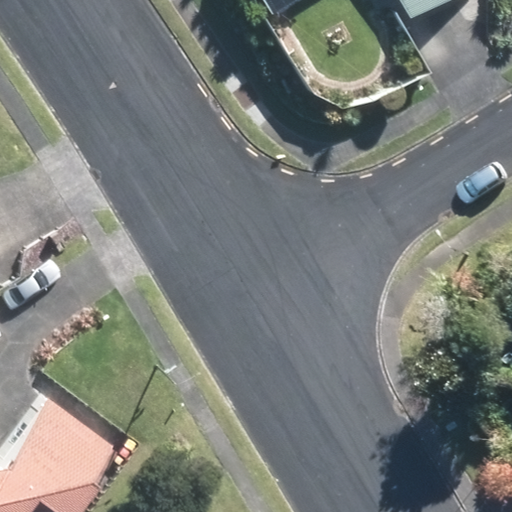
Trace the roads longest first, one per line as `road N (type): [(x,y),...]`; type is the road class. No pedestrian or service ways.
road 1 (residential): [(57,0),(248,286)]
road 2 (residential): [(511,128),(248,286)]
road 3 (residential): [(248,286),(383,511)]
